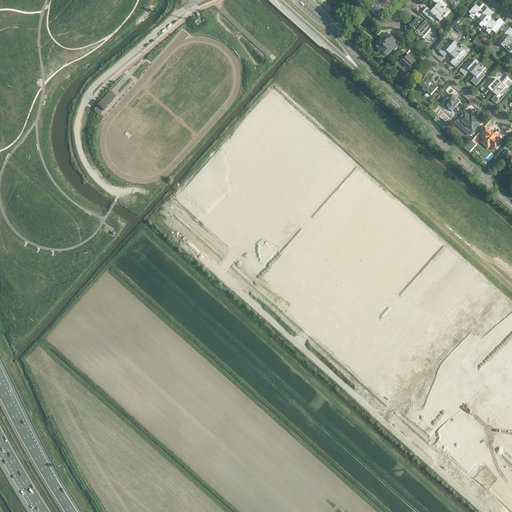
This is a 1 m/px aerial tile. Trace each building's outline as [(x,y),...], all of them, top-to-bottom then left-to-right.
[(437,5),(434,8),(444,17),(448,12),(444,9),(447,5),(441,0),(433,0),(433,1),(437,5)] [(475,16),(479,19),(488,9),(483,4),(479,9),(476,6),(467,15),(472,20),(475,16)] [(440,22),(444,17),(434,8),(431,12),(427,8),(422,13),(432,22),(436,18),(440,22)] [(488,9),(479,19),(483,22),(479,26),(484,30),(493,20),(489,18),(493,13),(488,9)] [(410,27),(423,39),(431,30),(418,18),(410,27)] [(496,23),(493,20),(484,30),(489,34),(492,30),(496,34),(505,23),(500,19),(496,23)] [(501,46),(506,50),(511,42),(511,37),(511,36),(511,29),(510,28),(501,38),(505,42),(501,46)] [(395,50),(398,47),(390,40),(391,39),(386,34),(379,42),(380,43),(376,47),(386,55),(389,51),(390,52),(393,49),(395,50)] [(444,39),(435,49),(439,52),(439,53),(444,57),(448,53),(451,56),(460,46),(455,42),(452,39),(449,43),(448,42),(444,39)] [(454,59),(450,63),(455,68),(468,53),(464,50),(460,46),(451,56),(454,59)] [(416,68),(419,66),(404,52),(397,60),(400,62),(396,66),(406,75),(410,71),(411,71),(411,73),(412,75),(415,75),(416,73),(416,71),(416,68)] [(469,71),(472,74),(480,65),(476,60),(472,64),(469,61),(459,71),(465,76),(469,71)] [(480,65),(472,74),(475,77),(471,82),(476,86),(485,76),(482,73),(485,69),(480,65)] [(431,96),(438,88),(426,77),(419,85),(423,89),(423,90),(423,91),(424,92),(425,92),(426,92),(427,92),(431,96)] [(489,90),(493,93),(501,83),(497,79),(493,83),(489,80),(480,90),(485,95),(489,90)] [(501,83),(493,93),(496,96),(492,100),(497,105),(506,95),(502,91),(506,88),(501,83)] [(110,91),(94,110),(100,115),(116,97),(110,91)] [(447,91),(442,96),(446,100),(443,104),(452,112),(454,110),(456,107),(458,109),(462,105),(460,103),(459,104),(454,99),(455,98),(447,91)] [(479,127),(480,127),(480,126),(479,125),(481,123),(476,119),(476,118),(475,117),(475,118),(473,116),(472,118),(470,118),(470,117),(465,113),(458,120),(470,131),(473,134),(475,131),(474,131),(476,129),(477,129),(478,129),(479,128),(479,127)] [(487,129),(481,135),(482,136),(481,137),(481,139),(482,140),(482,141),(481,143),(488,150),(489,148),(493,151),(495,149),(497,151),(501,146),(498,144),(499,143),(495,140),(498,137),(492,132),(491,133),(487,129)] [(510,155),(508,153),(509,152),(507,150),(502,155),(505,158),(502,161),(505,163),(504,163),(507,166),(511,170),(511,168),(511,157),(510,155)] [(507,416),(493,404),(482,417),(511,444),(511,414),(510,412),(507,416)]
